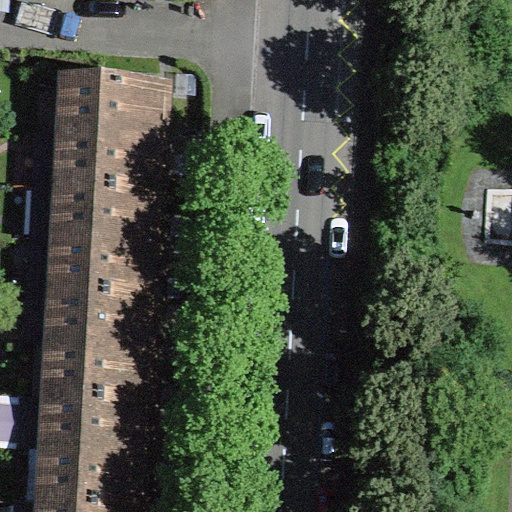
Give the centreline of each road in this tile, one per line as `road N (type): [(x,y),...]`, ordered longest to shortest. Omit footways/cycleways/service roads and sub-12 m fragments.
road 1 (tertiary): [(306,41),(277,511)]
road 2 (residential): [(306,41),(0,26)]
